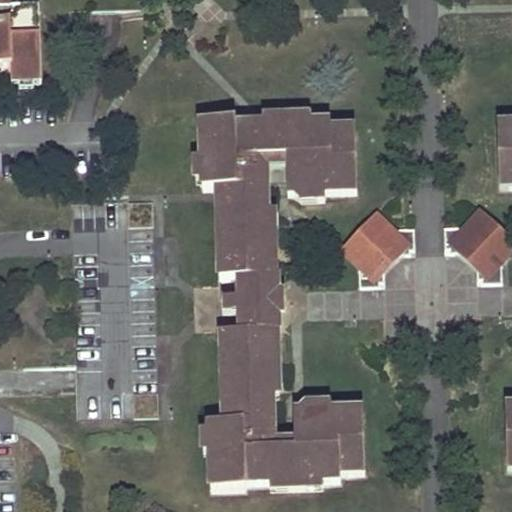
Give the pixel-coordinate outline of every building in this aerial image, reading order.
[(12,83),(41,82),(39,14),(12,14),(11,0),(0,0),(0,71),(11,71),(12,83)] [(245,486),(339,484),(339,477),(365,476),(363,414),(293,416),(294,452),(273,453),(252,453),(252,433),(273,432),(271,335),(279,335),(278,307),(277,280),(267,280),(265,181),(245,181),(244,160),(265,160),(285,159),(286,196),(356,195),(355,133),(330,133),(330,127),(235,129),(235,123),(201,124),(202,191),(217,191),(219,281),(235,280),(236,308),(236,335),(220,336),(222,425),(208,426),(210,493),(245,492),(245,486)] [(511,409),(505,410),(506,471),(511,471),(511,128),(498,129),(499,190),(511,189),(511,409)] [(265,160),(244,160),(245,181),(265,181),(265,160)] [(477,286),(503,286),(502,262),(511,250),(511,246),(479,217),(468,231),(445,232),(445,256),(461,256),(476,268),(477,286)] [(359,289),(384,289),(385,272),(401,257),(414,257),(413,232),(390,233),(376,220),(345,253),(359,267),(359,289)] [(273,432),(252,433),(252,453),(273,453),(273,432)]
